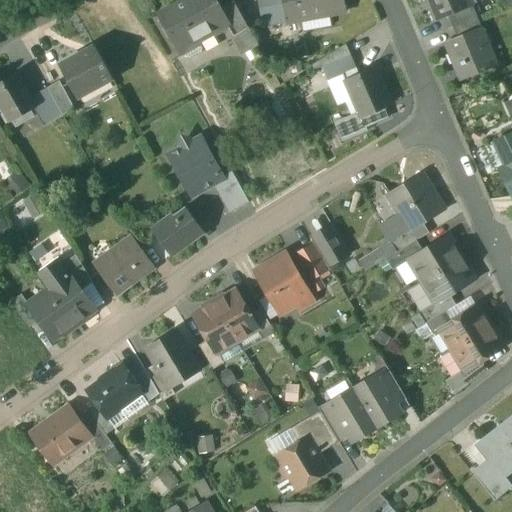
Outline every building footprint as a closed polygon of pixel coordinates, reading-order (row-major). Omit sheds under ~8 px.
[(159,16),(177,48),(195,39),(196,41),(226,24),(227,23),(220,10),(214,0),(191,0),(192,2),(177,10),(175,7),(159,16)] [(191,0),(187,0),(175,7),(177,10),(192,2),(191,0)] [(254,0),(260,28),(285,23),(280,0),(254,0)] [(280,0),(285,23),(301,20),(329,15),(343,12),(341,0),(280,0)] [(447,16),(466,9),(462,0),(426,0),(435,21),(447,16)] [(473,0),(462,0),(466,9),(471,6),(471,5),(475,3),(473,0)] [(226,24),(233,38),(249,29),(234,2),(220,10),(227,23),(226,24)] [(447,16),(452,28),(476,18),(471,6),(466,9),(447,16)] [(329,15),(301,20),(303,33),(331,28),(329,15)] [(480,28),(476,18),(452,28),(456,38),(475,31),(480,28)] [(229,40),(239,59),(259,48),(249,29),(233,38),(229,40)] [(444,44),(459,80),(495,65),(489,50),(484,52),(475,31),(456,38),(444,44)] [(200,48),(196,41),(195,39),(177,48),(182,58),(200,48)] [(315,70),(321,68),(350,56),(345,45),(313,66),(315,70)] [(95,48),(81,56),(84,61),(98,53),(95,48)] [(61,67),(79,99),(113,80),(98,53),(84,61),(81,56),(61,67)] [(327,82),(328,81),(342,76),(356,70),(350,56),(321,68),(327,82)] [(358,114),(360,118),(382,108),(390,105),(375,70),(345,82),(352,99),(358,114)] [(0,81),(0,106),(9,123),(32,110),(27,100),(13,74),(0,81)] [(342,76),(328,81),(337,105),(352,99),(345,82),(342,76)] [(58,82),(47,88),(62,115),(73,109),(58,82)] [(42,127),(62,115),(47,88),(27,100),(32,110),(42,127)] [(511,99),(503,103),(511,121),(511,120),(511,99)] [(387,119),(382,108),(360,118),(358,114),(335,124),(342,141),(366,131),(364,128),(387,119)] [(511,134),(494,142),(495,145),(505,166),(498,170),(511,197),(511,196),(511,134)] [(170,155),(193,197),(212,186),(212,185),(222,179),(221,178),(199,139),(170,155)] [(495,145),(494,142),(484,147),(494,171),(498,170),(505,166),(495,145)] [(212,186),(217,194),(237,183),(231,172),(221,178),(222,179),(212,185),(212,186)] [(408,231),(408,232),(422,223),(443,210),(422,175),(386,197),(398,215),(408,231)] [(217,194),(228,215),(249,203),(237,183),(217,194)] [(154,230),(172,255),(201,234),(185,212),(173,221),(171,218),(154,230)] [(380,226),(390,243),(408,231),(398,215),(380,226)] [(389,243),(396,253),(416,241),(428,234),(422,223),(408,232),(408,231),(390,243),(389,243)] [(310,239),(313,243),(324,261),(333,256),(336,261),(348,254),(331,227),(310,239)] [(409,261),(422,282),(461,258),(447,236),(422,251),(408,260),(409,261)] [(98,269),(117,295),(152,269),(132,241),(121,249),(119,247),(95,264),(98,269)] [(422,251),(416,241),(396,253),(385,260),(392,271),(409,261),(408,260),(422,251)] [(329,271),(324,261),(313,243),(292,256),(309,283),(329,271)] [(396,253),(389,243),(359,261),(365,272),(385,260),(396,253)] [(276,294),(286,311),(310,297),(285,254),(255,272),(269,298),(276,294)] [(69,275),(81,291),(92,283),(76,255),(62,266),(69,275)] [(475,280),(461,258),(422,282),(435,303),(435,304),(449,296),(475,280)] [(39,277),(48,290),(69,275),(62,266),(59,262),(39,277)] [(69,275),(48,290),(74,326),(95,311),(81,291),(69,275)] [(53,341),(74,326),(48,290),(28,305),(39,321),(53,341)] [(235,291),(214,303),(237,342),(257,330),(258,330),(249,316),(235,291)] [(276,294),(269,298),(280,315),(286,311),(276,294)] [(11,302),(30,328),(39,321),(28,305),(21,295),(11,302)] [(425,325),(425,324),(446,312),(456,306),(449,296),(435,304),(435,303),(418,314),(425,325)] [(216,354),(217,354),(237,342),(214,303),(193,316),(208,341),(216,354)] [(439,331),(451,351),(489,327),(477,307),(452,322),(438,330),(439,331)] [(257,330),(263,341),(274,334),(260,310),(249,316),(258,330),(257,330)] [(452,322),(446,312),(425,324),(432,336),(439,331),(438,330),(452,322)] [(502,348),(489,327),(451,351),(463,370),(464,371),(481,361),(502,348)] [(155,365),(168,386),(168,385),(197,368),(176,333),(146,350),(155,365)] [(198,347),(212,371),(223,364),(217,354),(216,354),(208,341),(198,347)] [(243,352),(237,342),(217,354),(223,364),(243,352)] [(460,372),(468,385),(487,371),(481,361),(464,371),(463,370),(460,372)] [(155,365),(145,371),(159,395),(163,402),(174,395),(168,385),(168,386),(155,365)] [(107,418),(140,394),(141,393),(132,380),(122,367),(88,392),(98,405),(107,418)] [(377,375),(389,395),(399,389),(387,369),(377,375)] [(147,403),(159,395),(145,371),(132,380),(141,393),(140,394),(147,403)] [(377,375),(353,389),(376,428),(400,414),(389,395),(377,375)] [(352,442),(376,428),(353,389),(329,404),(343,428),(352,442)] [(389,395),(400,414),(410,407),(399,389),(389,395)] [(147,403),(140,394),(107,418),(115,429),(148,405),(147,403)] [(319,410),(320,411),(333,434),(343,428),(329,404),(319,410)] [(88,412),(98,425),(105,436),(115,429),(107,418),(98,405),(88,412)] [(30,435),(53,466),(91,438),(92,437),(88,432),(69,406),(30,435)] [(333,434),(320,411),(298,425),(306,438),(307,438),(318,455),(338,443),(333,434)] [(490,462),(500,474),(511,464),(511,419),(478,446),(490,462)] [(112,444),(105,436),(98,425),(88,432),(92,437),(91,438),(102,452),(112,444)] [(278,437),(286,451),(306,438),(298,425),(290,429),(290,430),(278,437)] [(333,434),(338,443),(342,448),(352,442),(343,428),(333,434)] [(307,438),(306,438),(286,451),(277,456),(282,466),(281,471),(284,476),(290,478),(297,490),(328,472),(318,455),(307,438)] [(474,475),(494,501),(511,488),(503,477),(500,474),(490,462),(474,475)] [(511,464),(500,474),(503,477),(511,470),(511,464)] [(360,511),(380,511),(389,505),(380,495),(360,511)]
